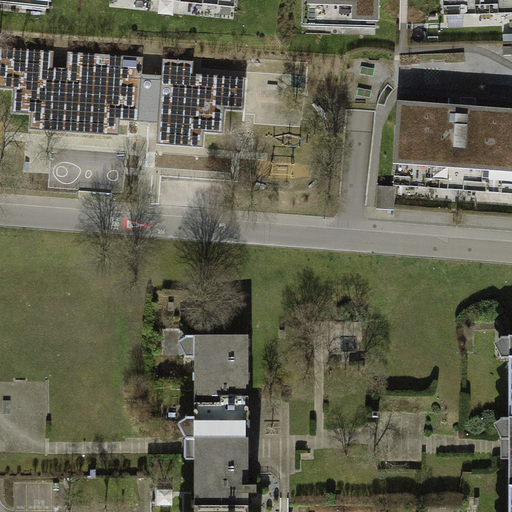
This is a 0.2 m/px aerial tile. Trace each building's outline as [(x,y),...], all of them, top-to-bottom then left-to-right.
[(377,23),(378,0),(304,0),(304,25),(377,23)] [(511,0),(442,0),(443,17),(511,13),(511,0)] [(52,68),(53,52),(0,47),(0,85),(14,86),(12,111),(29,112),(28,129),(119,135),(121,117),(161,120),(159,143),(202,146),(203,129),(223,130),(224,109),(242,111),(244,79),(190,75),(191,62),(165,61),(164,76),(141,75),(142,59),(70,54),(69,69),(52,68)] [(511,107),(398,99),(394,160),(511,169),(511,107)] [(248,511),(248,332),(182,332),(183,445),(182,511),(248,511)] [(511,511),(511,332),(510,332),(510,334),(502,334),(496,340),(503,354),(510,354),(510,415),(503,415),(494,421),(502,435),(502,457),(510,457),(510,511),(511,511)]
